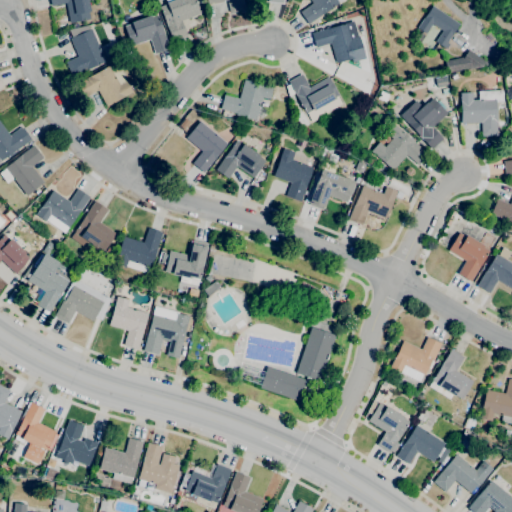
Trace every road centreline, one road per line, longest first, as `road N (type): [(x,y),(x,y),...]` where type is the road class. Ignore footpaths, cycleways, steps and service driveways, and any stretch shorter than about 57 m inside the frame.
road 1 (residential): [(12,2),(44,101),(76,143),(116,172),(375,269),(511,344)]
road 2 (residential): [(0,339),(88,382),(216,418),(324,463),(397,511)]
road 3 (residential): [(116,172),(211,55),(269,43)]
road 4 (residential): [(324,463),(362,381),(395,278)]
road 5 (residential): [(395,278),(458,176)]
